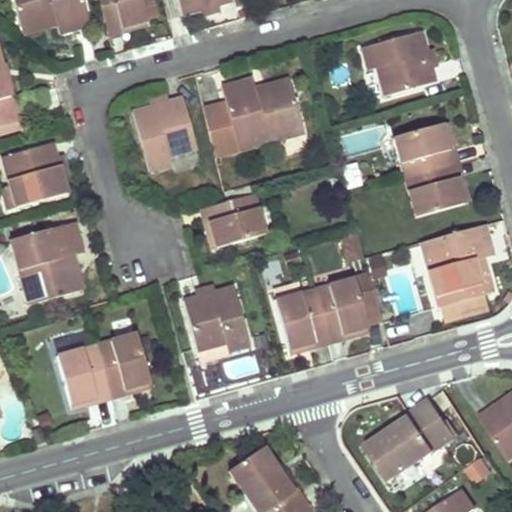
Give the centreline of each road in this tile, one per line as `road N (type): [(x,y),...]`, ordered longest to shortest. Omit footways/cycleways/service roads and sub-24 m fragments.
road 1 (residential): [(138,242),(112,197),(92,126),(101,87),(406,0)]
road 2 (residential): [(309,393),(0,480)]
road 3 (residential): [(511,336),(309,393)]
road 4 (residential): [(468,0),(511,161)]
road 5 (residential): [(309,393),(325,449),(368,511)]
